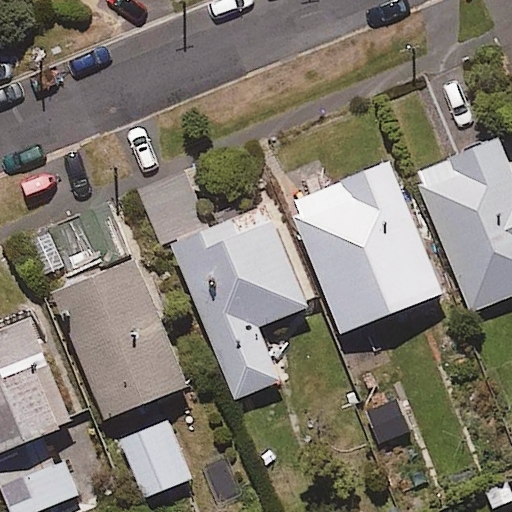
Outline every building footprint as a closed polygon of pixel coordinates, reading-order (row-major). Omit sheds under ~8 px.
[(511,148),(509,141),(422,174),(474,313),(511,298),(511,148)] [(450,297),(401,166),(297,205),(347,336),(450,297)] [(208,225),(189,175),(142,193),(161,243),(208,225)] [(315,309),(276,208),(180,245),(240,400),(286,383),(265,329),(315,309)] [(195,391),(146,262),(61,295),(110,423),(195,391)] [(60,378),(32,311),(0,324),(0,478),(14,511),(42,511),(83,495),(59,438),(73,432),(52,381),(60,378)] [(196,480),(173,422),(125,441),(149,499),(196,480)]
